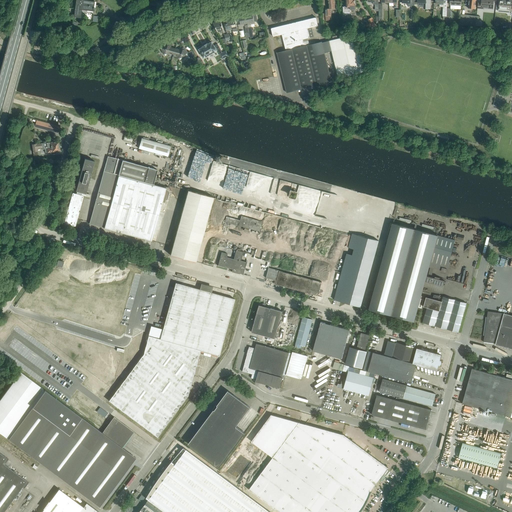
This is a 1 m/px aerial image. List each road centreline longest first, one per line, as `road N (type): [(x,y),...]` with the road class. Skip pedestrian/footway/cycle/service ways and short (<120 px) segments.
road 1 (residential): [(0,42),(42,52),(101,51),(158,19),(234,0)]
road 2 (unclassified): [(435,444),(262,396),(221,368)]
road 3 (unclassified): [(461,348),(249,290)]
road 4 (unclassified): [(249,290),(52,236)]
road 5 (unclassified): [(115,511),(221,368)]
road 6 (unclassified): [(461,348),(489,237),(511,241)]
road 7 (unclassified): [(52,236),(34,225),(74,119)]
